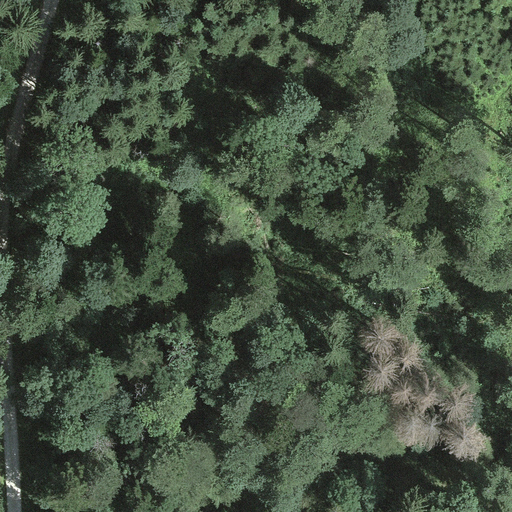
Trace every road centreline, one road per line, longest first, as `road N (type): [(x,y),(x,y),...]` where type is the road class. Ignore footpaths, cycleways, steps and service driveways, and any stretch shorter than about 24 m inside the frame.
road 1 (track): [(16,511),(0,278)]
road 2 (track): [(0,199),(50,0)]
